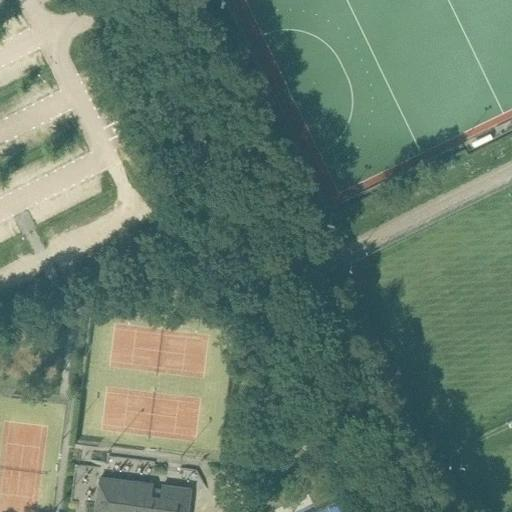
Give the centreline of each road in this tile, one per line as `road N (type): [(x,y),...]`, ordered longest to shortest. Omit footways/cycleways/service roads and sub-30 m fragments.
road 1 (unclassified): [(391,511),(131,0)]
road 2 (unknown): [(272,278),(511,160)]
